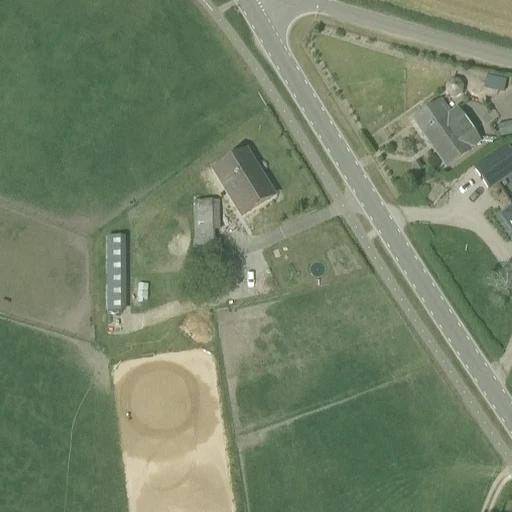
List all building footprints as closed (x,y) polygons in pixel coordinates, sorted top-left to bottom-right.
[(459,82),(451,81),(445,85),(444,92),(448,99),(455,100),(461,96),(463,88),(459,82)] [(450,116),(441,104),(414,122),(429,145),(430,144),(446,167),(479,145),(456,112),(450,116)] [(488,193),(511,176),(511,156),(505,146),(471,168),(488,193)] [(259,182),(243,155),(214,172),(241,218),(273,198),(262,180),(259,182)] [(325,186),(306,191),(309,203),(328,198),(325,186)] [(195,279),(218,278),(217,266),(222,266),(219,202),(192,203),(195,279)] [(511,234),(511,210),(501,218),(511,234)] [(268,262),(282,255),(291,271),(323,254),(316,239),(284,255),(275,238),(259,246),(268,262)]
